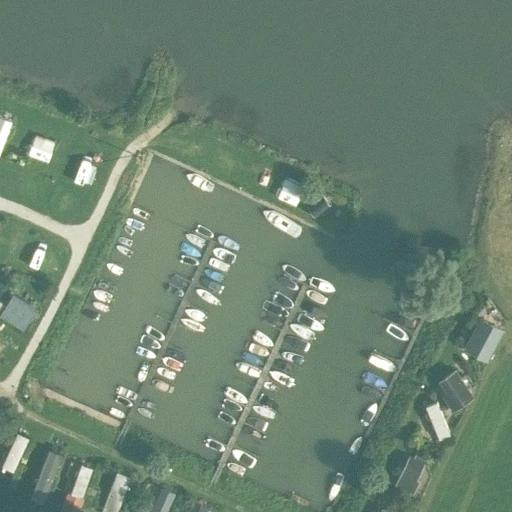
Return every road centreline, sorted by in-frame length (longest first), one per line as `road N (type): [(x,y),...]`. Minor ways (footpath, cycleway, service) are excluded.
road 1 (track): [(171,120),(122,155),(3,401),(242,511)]
road 2 (track): [(366,511),(467,308)]
